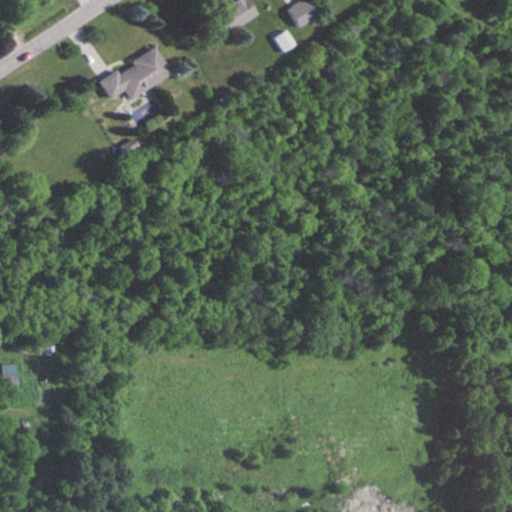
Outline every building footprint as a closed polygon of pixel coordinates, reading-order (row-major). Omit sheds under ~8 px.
[(199,22),(224,7),(222,4),(229,0),(243,0),(252,14),(210,39),(199,22)] [(283,9),(296,0),(301,0),(311,14),(294,25),(283,9)] [(270,37),(282,30),(291,44),(279,52),(270,37)] [(149,46),(165,72),(122,99),(118,93),(107,100),(95,79),(111,69),(113,72),(127,64),(125,61),(149,46)] [(115,146),(128,138),(130,142),(118,150),(115,146)] [(0,375),(14,375),(14,390),(0,389),(0,375)]
